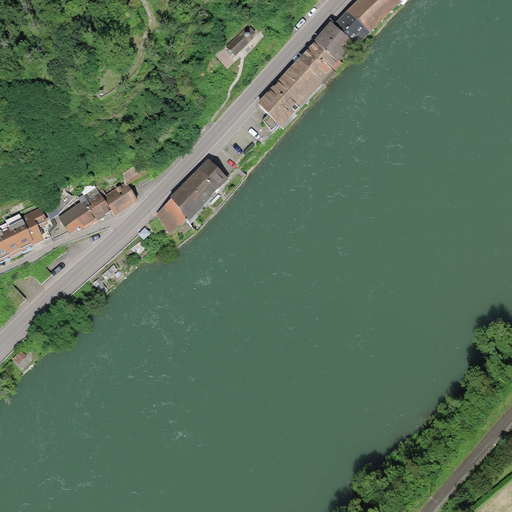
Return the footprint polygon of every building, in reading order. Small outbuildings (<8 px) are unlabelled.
[(363,28),(390,2),(391,0),(360,0),(348,13),(363,28)] [(363,28),(348,13),(334,27),(350,42),(363,28)] [(334,27),(319,42),(335,57),(350,42),(334,27)] [(245,31),(226,49),(235,56),(253,40),(256,34),(253,30),(245,31)] [(311,51),(333,72),(341,63),(335,57),(319,42),(311,51)] [(333,72),(311,51),(301,61),(323,82),(333,72)] [(323,82),(301,61),(280,84),(299,102),(302,98),(305,101),(323,82)] [(299,102),(280,84),(257,107),(278,127),(293,112),(291,110),(299,102)] [(144,168),(138,159),(118,171),(124,181),(144,168)] [(173,200),(187,218),(215,184),(217,186),(226,176),(211,162),(173,200)] [(103,196),(111,208),(114,212),(133,199),(122,183),(103,196)] [(71,195),(65,189),(54,200),(59,206),(71,195)] [(83,198),(96,218),(111,208),(103,196),(98,189),(83,198)] [(96,218),(83,198),(63,212),(76,231),(96,218)] [(187,218),(173,200),(159,214),(169,230),(187,218)] [(0,259),(43,239),(36,224),(44,220),(38,208),(19,217),(16,213),(6,218),(7,221),(0,224),(0,259)] [(149,234),(145,230),(140,234),(144,238),(149,234)] [(139,243),(132,249),(138,255),(145,248),(139,243)] [(53,275),(42,265),(32,276),(42,286),(53,275)] [(109,284),(100,274),(92,282),(101,292),(109,284)] [(28,301),(13,286),(3,296),(18,311),(28,301)] [(25,355),(19,348),(10,356),(16,363),(25,355)]
